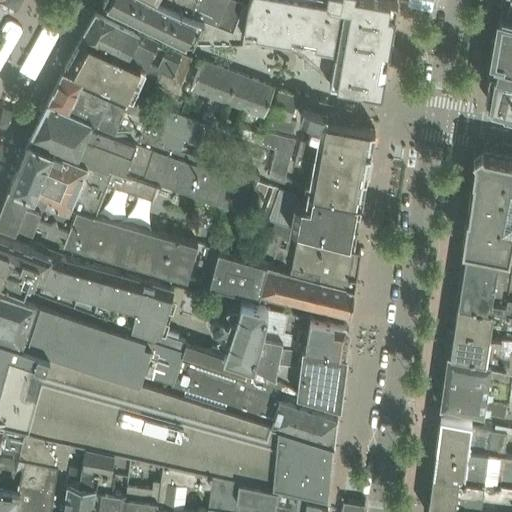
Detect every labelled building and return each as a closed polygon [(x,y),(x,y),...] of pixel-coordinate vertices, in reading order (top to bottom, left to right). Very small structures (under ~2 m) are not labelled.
[(234,28),(203,17),(189,11),(169,3),(163,0),(106,0),(108,1),(107,3),(110,4),(129,14),(133,16),(180,39),(187,42),(187,40),(193,40),(194,41),(195,40),(240,40),(248,2),(244,0),(234,28)] [(244,0),(243,0),(163,0),(169,3),(189,11),(203,17),(234,28),(244,0)] [(394,40),(397,19),(395,15),(398,0),(248,0),(248,2),(240,40),(243,40),(258,39),(273,41),(287,45),(302,53),(330,78),(330,80),(333,80),(347,90),(363,93),(380,88),(383,89),(383,86),(386,84),(387,78),(390,63),(388,60),(391,42),(394,40)] [(511,7),(500,4),(493,54),(495,55),(498,56),(496,65),(493,64),(492,65),(511,70),(511,7)] [(179,57),(182,51),(97,9),(81,35),(147,64),(160,70),(168,73),(172,75),(175,69),(177,63),(179,57)] [(81,35),(66,63),(99,78),(128,91),(134,93),(147,64),(81,35)] [(190,61),(193,55),(182,51),(179,57),(190,61)] [(190,61),(179,57),(177,63),(188,67),(190,61)] [(210,92),(220,64),(202,57),(191,86),(210,92)] [(145,98),(134,93),(128,91),(99,78),(66,63),(64,67),(49,97),(93,117),(116,127),(140,135),(182,148),(186,136),(199,141),(205,121),(145,98)] [(186,73),(188,67),(177,63),(175,69),(186,73)] [(228,99),(239,71),(220,64),(210,92),(228,99)] [(511,70),(492,65),(492,66),(495,67),(494,72),(491,74),(487,97),(492,103),(511,108),(511,70)] [(183,79),(186,73),(175,69),(172,75),(175,76),(183,79)] [(163,84),(168,73),(160,70),(155,81),(163,84)] [(246,106),(257,78),(239,71),(228,99),(246,106)] [(171,88),(175,76),(172,75),(168,73),(163,84),(171,88)] [(179,91),(183,79),(175,76),(171,88),(179,91)] [(265,113),(275,85),(257,78),(246,106),(265,113)] [(300,93),(301,91),(282,85),(279,86),(273,105),(271,112),(279,114),(288,116),(290,117),(298,92),(300,93)] [(353,107),(305,92),(304,94),(307,95),(304,104),(323,110),(343,117),(359,119),(359,117),(358,113),(356,110),(353,107)] [(256,185),(259,177),(260,173),(182,148),(140,135),(138,140),(90,122),(93,117),(49,97),(39,116),(30,135),(87,159),(109,165),(110,163),(159,179),(248,209),(251,201),(253,193),(256,185)] [(373,143),(375,127),(358,123),(359,119),(343,117),(323,110),(304,104),(300,113),(309,116),(307,122),(320,125),(318,141),(302,138),(295,162),(313,166),(309,189),(354,198),(359,199),(360,190),(364,190),(368,171),(360,168),(360,165),(368,167),(371,151),(363,150),(365,141),(373,143)] [(276,126),(279,114),(271,112),(267,123),(276,126)] [(276,126),(285,128),(288,116),(279,114),(276,126)] [(294,130),(297,118),(290,117),(288,116),(285,128),(294,130)] [(261,141),(269,144),(273,130),(266,128),(261,141)] [(277,145),(279,138),(280,132),(273,130),(269,144),(277,146),(277,145)] [(296,136),(280,132),(279,138),(294,142),(296,136)] [(18,165),(11,181),(70,205),(70,203),(96,210),(104,190),(117,195),(121,186),(152,197),(159,179),(110,163),(109,165),(87,159),(30,135),(26,145),(18,165)] [(292,149),(294,142),(279,138),(277,145),(292,149)] [(291,155),(292,149),(277,145),(277,146),(275,151),(291,155)] [(289,161),(291,155),(275,151),(274,157),(289,161)] [(511,156),(484,151),(477,156),(476,156),(473,174),(475,175),(470,203),(469,212),(468,212),(464,238),(463,244),(468,245),(511,256),(511,156)] [(287,168),(289,161),(274,157),(272,164),(287,168)] [(285,174),(287,168),(272,164),(271,166),(270,170),(285,174)] [(292,178),(285,174),(270,170),(269,174),(290,181),(292,178)] [(269,181),(259,177),(256,185),(267,189),(269,182),(269,181)] [(70,205),(11,181),(0,209),(0,216),(17,223),(17,222),(34,228),(85,247),(167,271),(188,276),(197,240),(96,210),(70,203),(70,205)] [(276,202),(282,186),(276,184),(270,199),(276,202)] [(264,196),(267,189),(256,185),(253,193),(264,196)] [(356,235),(362,205),(353,204),(354,198),(309,189),(306,202),(296,200),(298,192),(282,186),(276,202),(271,217),(276,219),(291,224),(355,240),(356,235)] [(261,204),(264,196),(253,193),(251,201),(261,204)] [(271,217),(276,202),(270,199),(265,215),(271,217)] [(259,212),(261,204),(251,201),(248,209),(259,212)] [(271,232),(265,251),(271,253),(268,261),(293,268),(319,275),(355,284),(361,246),(354,244),(355,240),(291,224),(287,242),(281,241),(283,235),(271,232)] [(167,308),(175,285),(150,277),(67,254),(0,228),(0,272),(148,325),(178,335),(180,329),(169,325),(173,310),(167,308)] [(507,306),(511,307),(511,256),(468,245),(459,298),(506,309),(507,306)] [(260,292),(268,261),(263,259),(247,255),(219,247),(215,262),(210,282),(223,285),(231,287),(260,294),(260,292)] [(351,312),(355,284),(319,275),(293,268),(268,261),(260,292),(289,300),(289,297),(351,312)] [(183,353),(188,338),(178,335),(148,325),(0,272),(0,332),(105,368),(141,379),(143,373),(173,383),(183,353)] [(210,312),(207,320),(209,325),(213,323),(213,324),(220,327),(223,326),(227,327),(225,331),(218,335),(222,343),(227,345),(213,341),(211,346),(255,361),(269,305),(268,305),(265,302),(243,297),(240,305),(235,303),(227,307),(231,314),(229,319),(224,315),(217,313),(216,313),(214,310),(210,312)] [(511,310),(506,309),(459,298),(459,300),(457,312),(455,326),(502,334),(504,331),(511,333),(511,310)] [(255,361),(254,364),(297,387),(296,390),(301,391),(340,401),(342,402),(345,380),(343,380),(344,372),(346,372),(349,351),(347,350),(306,343),(306,342),(296,340),(297,336),(293,335),(294,331),(285,329),(288,310),(287,310),(283,308),(279,308),(275,306),(269,305),(255,361)] [(347,350),(349,326),(346,321),(288,310),(285,329),(294,331),(293,335),(297,336),(296,340),(306,342),(306,343),(347,350)] [(511,333),(504,331),(502,334),(455,326),(451,351),(493,360),(511,363),(511,333)] [(331,493),(335,439),(228,406),(172,388),(141,379),(105,368),(0,332),(0,421),(3,422),(3,424),(26,430),(70,439),(87,442),(115,448),(131,452),(163,459),(212,469),(240,475),(278,483),(279,481),(308,488),(331,493)] [(255,361),(211,346),(188,338),(183,353),(173,383),(172,388),(228,406),(335,439),(338,413),(300,402),(303,391),(296,390),(297,387),(254,364),(255,361)] [(511,367),(492,363),(493,360),(451,351),(449,351),(446,372),(464,376),(465,371),(491,376),(491,375),(511,378),(511,367)] [(446,372),(442,403),(445,403),(461,405),(486,409),(485,413),(507,417),(511,382),(511,378),(491,375),(491,376),(465,371),(464,376),(446,372)] [(471,424),(472,417),(441,413),(437,443),(439,444),(505,452),(509,429),(471,424)] [(66,460),(69,446),(70,439),(26,430),(3,424),(3,425),(0,424),(0,447),(18,451),(59,460),(66,460)] [(65,496),(63,511),(92,511),(100,465),(112,467),(115,448),(87,442),(81,474),(80,480),(67,478),(65,496)] [(511,453),(505,452),(439,444),(437,443),(434,471),(436,472),(511,481),(511,453)] [(14,485),(18,451),(0,447),(0,511),(3,511),(17,511),(21,485),(14,485)] [(92,511),(122,511),(131,452),(115,448),(112,467),(100,465),(92,511)] [(51,511),(59,460),(18,451),(14,485),(21,485),(17,511),(51,511)] [(156,511),(163,459),(131,452),(122,511),(156,511)] [(208,511),(212,469),(163,459),(156,511),(208,511)] [(235,511),(240,475),(212,469),(208,511),(235,511)] [(511,481),(436,472),(434,471),(433,477),(431,492),(428,511),(448,511),(449,502),(456,503),(511,510),(511,481)] [(274,511),(278,483),(240,475),(235,511),(274,511)] [(278,483),(274,511),(304,511),(307,492),(308,488),(279,481),(278,483)] [(328,511),(330,496),(329,496),(307,492),(304,511),(328,511)] [(364,511),(366,498),(365,498),(365,501),(344,498),(341,511),(364,511)] [(511,511),(511,510),(456,503),(449,502),(448,511),(511,511)]
